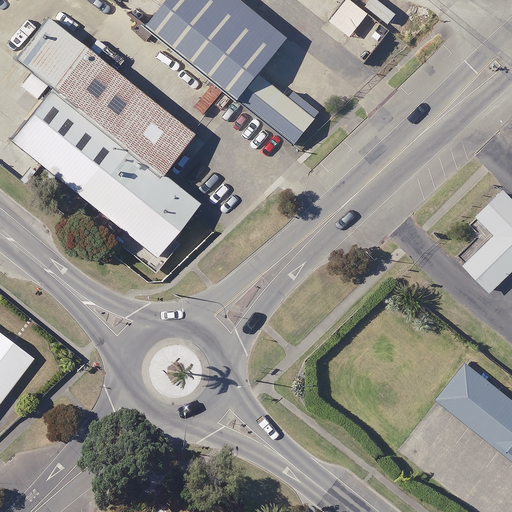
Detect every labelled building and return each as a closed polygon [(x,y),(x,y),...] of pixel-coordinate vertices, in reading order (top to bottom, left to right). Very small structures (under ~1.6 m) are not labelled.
[(264,49),(198,0),(152,0),(118,46),(213,117),(264,49)] [(398,15),(377,0),(374,0),(369,8),(392,24),(398,15)] [(363,12),(349,1),(334,19),(348,30),(363,12)] [(390,32),(371,18),(355,39),(373,53),(390,32)] [(164,136),(20,29),(0,55),(0,92),(17,105),(0,127),(0,176),(124,268),(170,207),(132,179),(164,136)] [(240,81),(213,117),(274,162),(301,126),(240,81)] [(463,270),(491,298),(511,277),(511,203),(504,195),(476,222),(494,240),(463,270)] [(0,404),(34,359),(0,333),(0,404)] [(511,397),(463,358),(433,396),(511,459),(511,397)]
